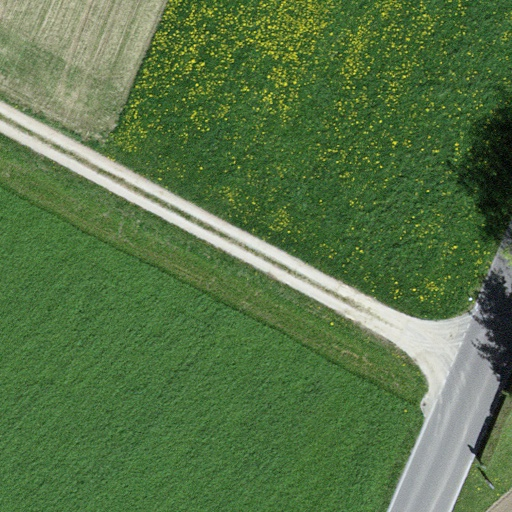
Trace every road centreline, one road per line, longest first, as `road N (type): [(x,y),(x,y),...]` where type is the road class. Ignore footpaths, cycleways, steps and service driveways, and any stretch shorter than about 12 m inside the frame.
road 1 (track): [(0,119),(484,358)]
road 2 (tertiary): [(419,511),(511,292)]
